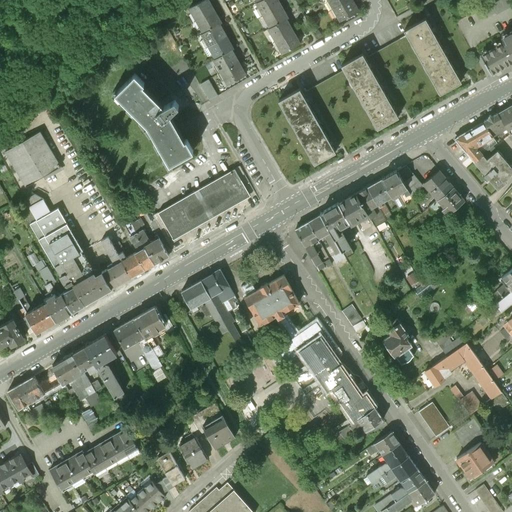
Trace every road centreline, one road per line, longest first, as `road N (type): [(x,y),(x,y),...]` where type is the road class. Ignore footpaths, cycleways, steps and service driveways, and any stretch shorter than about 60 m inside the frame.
road 1 (residential): [(273,219),(468,511)]
road 2 (secondary): [(0,377),(273,219)]
road 3 (residential): [(290,209),(242,123),(238,100),(373,17)]
road 4 (secondary): [(290,209),(430,129)]
road 5 (residential): [(511,228),(430,129)]
